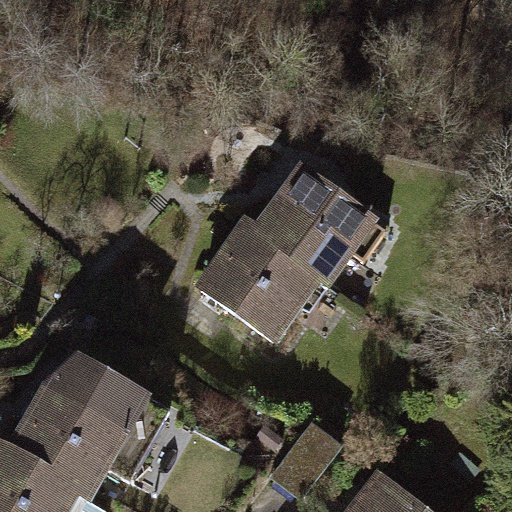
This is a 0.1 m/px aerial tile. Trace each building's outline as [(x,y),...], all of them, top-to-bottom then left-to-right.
[(382,221),(300,162),(255,228),(325,282),(335,288),(382,221)] [(255,228),(244,219),(196,286),(280,345),(325,282),(255,228)] [(42,385),(9,444),(83,488),(79,496),(92,502),(154,395),(80,352),(42,385)] [(9,444),(0,438),(0,511),(71,511),(79,496),(83,488),(9,444)] [(434,511),(379,469),(346,511),(434,511)]
